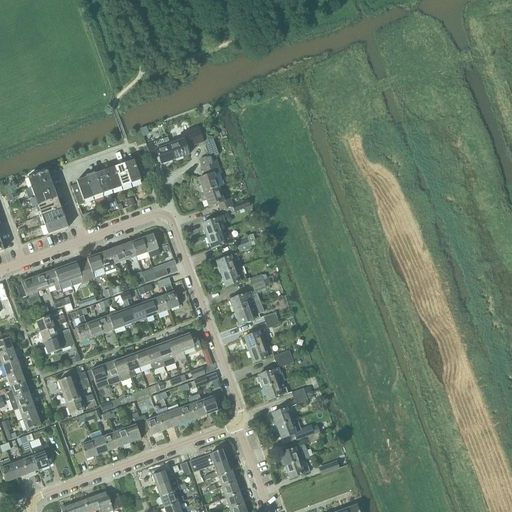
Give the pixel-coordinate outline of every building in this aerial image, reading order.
[(170,145),(175,160),(189,155),(187,149),(203,143),(198,128),(181,134),(183,140),(170,145)] [(204,194),(219,189),(214,175),(220,173),(214,156),(218,155),(212,138),(207,138),(205,148),(209,157),(207,158),(199,161),(205,177),(198,179),(204,194)] [(175,160),(170,145),(156,150),(154,143),(147,146),(151,158),(158,156),(161,165),(175,160)] [(133,161),(123,165),(131,185),(140,181),(136,168),(133,161)] [(123,165),(114,168),(121,188),(131,185),(123,165)] [(113,168),(104,171),(112,192),(121,188),(114,168),(113,168)] [(104,171),(95,175),(102,195),(112,192),(104,171)] [(31,188),(50,181),(47,172),(27,179),(31,188)] [(95,175),(86,178),(93,198),(102,195),(95,175)] [(77,184),(70,186),(77,206),(84,203),(83,202),(93,198),(86,178),(76,182),(77,184)] [(34,197),(54,190),(50,181),(31,188),(34,197)] [(219,189),(204,194),(208,208),(218,204),(220,211),(233,207),(230,200),(224,202),(219,189)] [(38,207),(57,200),(54,190),(34,197),(38,207)] [(41,216),(61,209),(57,200),(38,207),(41,216)] [(248,201),(232,207),(235,213),(251,207),(248,201)] [(61,209),(41,216),(45,226),(64,218),(61,209)] [(222,217),(202,225),(207,237),(222,232),(227,230),(225,223),(222,217)] [(64,218),(45,226),(48,235),(68,228),(64,218)] [(222,232),(207,237),(212,250),(232,243),(230,237),(227,230),(222,232)] [(142,239),(147,253),(149,259),(160,254),(156,244),(158,243),(156,237),(154,237),(153,234),(142,239)] [(247,237),(235,242),(237,248),(249,243),(247,237)] [(137,257),(147,253),(142,239),(131,242),(137,257)] [(127,261),(137,257),(131,242),(122,246),(127,261)] [(249,243),(237,248),(240,254),(252,249),(249,243)] [(115,265),(127,261),(122,246),(109,251),(115,265)] [(109,251),(99,254),(104,269),(106,273),(116,269),(115,265),(109,251)] [(90,267),(84,269),(88,281),(89,280),(94,278),(92,273),(104,269),(99,254),(87,259),(90,267)] [(236,255),(216,263),(221,275),(236,270),(241,268),(238,261),(236,255)] [(76,262),(65,266),(73,286),(83,282),(88,281),(84,269),(79,271),(76,262)] [(62,290),(73,286),(65,266),(55,270),(60,285),(62,290)] [(236,270),(221,275),(226,288),(246,281),(244,275),(241,268),(236,270)] [(55,270),(43,274),(48,289),(54,287),(56,292),(62,290),(60,285),(55,270)] [(154,274),(156,279),(157,279),(168,275),(166,270),(154,274)] [(37,293),(48,289),(43,274),(32,278),(37,293)] [(261,275),(249,280),(251,285),(263,281),(262,276),(261,275)] [(40,300),(37,293),(32,278),(21,283),(22,285),(16,287),(20,299),(26,297),(28,304),(40,300)] [(169,278),(158,282),(160,288),(164,287),(167,295),(174,292),(171,284),(169,278)] [(263,281),(251,285),(254,291),(266,287),(265,285),(263,281)] [(163,297),(168,311),(179,307),(174,292),(163,297)] [(250,293),(230,300),(235,313),(260,304),(257,295),(252,297),(250,293)] [(157,315),(168,311),(163,297),(152,301),(157,315)] [(126,310),(119,312),(124,327),(136,323),(130,308),(127,300),(123,302),(126,310)] [(141,305),(146,319),(157,315),(152,301),(141,305)] [(260,304),(235,313),(240,326),(260,318),(259,316),(264,314),(260,304)] [(136,323),(146,319),(141,305),(130,308),(136,323)] [(114,331),(124,327),(119,312),(108,316),(114,331)] [(263,318),(265,323),(277,319),(275,313),(263,318)] [(39,333),(54,327),(50,316),(35,322),(39,333)] [(80,343),(92,339),(86,324),(87,324),(84,316),(83,316),(79,318),(78,318),(81,326),(75,328),(80,343)] [(103,335),(114,331),(108,316),(97,320),(103,335)] [(279,325),(277,319),(265,323),(267,329),(279,325)] [(92,339),(103,335),(97,320),(87,324),(86,324),(92,339)] [(54,327),(39,333),(43,344),(58,338),(58,339),(70,334),(69,330),(57,335),(54,327)] [(264,331),(244,338),(249,351),(264,346),(269,344),(266,337),(264,331)] [(58,338),(43,344),(47,355),(62,350),(74,345),(70,334),(58,339),(58,338)] [(178,338),(183,353),(194,349),(195,351),(201,349),(196,335),(190,337),(189,334),(178,338)] [(0,353),(13,349),(9,338),(0,341),(0,353)] [(175,363),(186,359),(183,353),(178,338),(167,342),(175,363)] [(175,364),(175,363),(167,342),(156,346),(162,361),(161,361),(164,367),(164,368),(164,369),(175,364)] [(264,346),(249,351),(253,364),(273,357),(274,357),(272,351),(269,344),(264,346)] [(156,346),(146,350),(151,365),(150,365),(153,372),(164,368),(164,367),(161,361),(162,361),(156,346)] [(13,349),(0,353),(0,366),(2,365),(17,360),(13,349)] [(140,369),(151,365),(146,350),(135,354),(140,369)] [(274,357),(273,357),(275,363),(291,358),(289,351),(274,357)] [(124,358),(131,378),(136,377),(134,371),(140,369),(135,354),(124,358)] [(113,362),(120,382),(131,378),(124,358),(113,362)] [(291,358),(275,363),(277,369),(293,363),(291,358)] [(6,376),(21,371),(17,360),(2,365),(6,376)] [(107,381),(109,386),(120,382),(113,362),(102,366),(107,381)] [(96,385),(107,381),(102,366),(90,371),(96,385)] [(193,379),(204,375),(202,369),(191,373),(193,379)] [(279,369),(258,376),(263,389),(277,384),(285,381),(282,372),(280,373),(279,369)] [(10,387),(25,382),(21,371),(6,376),(10,387)] [(72,377),(58,382),(62,393),(89,384),(87,380),(84,372),(78,375),(81,382),(76,380),(74,381),(72,377)] [(169,381),(171,387),(182,383),(179,377),(169,381)] [(196,388),(207,384),(205,378),(194,382),(196,388)] [(10,387),(12,393),(7,395),(9,400),(14,398),(29,393),(25,382),(10,387)] [(89,384),(62,393),(65,404),(80,399),(79,396),(80,395),(84,390),(90,388),(89,384)] [(277,384),(263,389),(267,402),(287,395),(285,389),(280,391),(277,384)] [(158,385),(148,389),(150,395),(160,391),(158,385)] [(147,388),(136,392),(139,399),(150,395),(148,389),(147,388)] [(303,389),(291,394),(293,399),(312,393),(310,388),(304,390),(303,389)] [(18,409),(33,404),(29,393),(14,398),(9,400),(13,411),(18,409)] [(312,393),(293,399),(295,405),(314,398),(312,393)] [(80,399),(65,404),(70,416),(84,410),(82,404),(94,400),(92,394),(80,399)] [(199,395),(188,399),(190,405),(196,420),(207,416),(201,401),(199,395)] [(212,397),(201,401),(207,416),(218,412),(215,404),(220,403),(217,396),(212,398),(212,397)] [(114,400),(100,405),(103,412),(116,407),(114,400)] [(18,409),(22,420),(37,415),(33,404),(18,409)] [(190,405),(179,409),(185,424),(196,420),(190,405)] [(292,407),(272,415),(276,427),(291,422),(297,420),(294,413),(292,407)] [(179,409),(169,413),(174,428),(185,424),(179,409)] [(107,414),(109,420),(115,418),(113,411),(107,414)] [(136,426),(125,430),(130,444),(141,440),(139,435),(144,433),(139,418),(137,413),(132,415),(134,420),(136,426)] [(169,413),(158,417),(163,432),(174,428),(169,413)] [(37,415),(22,420),(26,431),(41,426),(37,415)] [(144,416),(139,418),(144,433),(150,431),(152,436),(163,432),(158,417),(146,422),(144,416)] [(291,422),(276,427),(281,440),(294,435),(296,441),(307,437),(319,433),(316,426),(312,427),(311,425),(300,429),(297,420),(291,422)] [(125,430),(113,434),(119,448),(130,444),(125,430)] [(319,433),(307,437),(309,443),(321,438),(319,433)] [(113,434),(103,438),(108,452),(119,448),(113,434)] [(103,438),(92,442),(97,456),(108,452),(103,438)] [(92,442),(81,446),(86,460),(97,456),(92,442)] [(42,446),(31,450),(33,457),(39,471),(50,467),(47,458),(52,456),(48,445),(42,447),(42,446)] [(300,447),(280,455),(285,467),(300,462),(304,460),(305,460),(309,459),(307,452),(304,446),(300,447)] [(210,455),(189,462),(193,474),(213,466),(214,466),(228,461),(224,450),(210,455)] [(27,475),(39,471),(33,457),(22,461),(27,475)] [(5,483),(17,479),(11,465),(9,460),(0,463),(0,468),(0,469),(5,483)] [(300,462),(285,467),(289,480),(310,473),(305,460),(304,460),(300,462)] [(17,479),(27,475),(22,461),(11,465),(17,479)] [(216,472),(203,477),(205,482),(217,477),(232,472),(228,461),(214,466),(216,472)] [(322,475),(339,469),(337,461),(319,468),(322,475)] [(177,480),(190,475),(186,463),(172,468),(177,480)] [(166,471),(152,476),(156,487),(170,482),(166,471)] [(221,488),(236,483),(232,472),(217,477),(221,488)] [(170,482),(156,487),(160,498),(174,493),(180,491),(187,489),(185,483),(178,486),(176,480),(170,482)] [(225,499),(240,494),(236,483),(221,488),(225,499)] [(100,510),(99,511),(112,511),(113,511),(108,498),(106,492),(95,496),(100,510)] [(174,493),(160,498),(164,509),(178,504),(184,502),(182,497),(176,499),(174,493)] [(229,510),(244,505),(240,494),(225,499),(229,510)] [(108,498),(113,511),(123,508),(118,495),(108,498)] [(84,500),(87,511),(95,511),(99,510),(99,511),(100,510),(95,496),(84,500)] [(72,504),(74,511),(87,511),(84,500),(72,504)]
